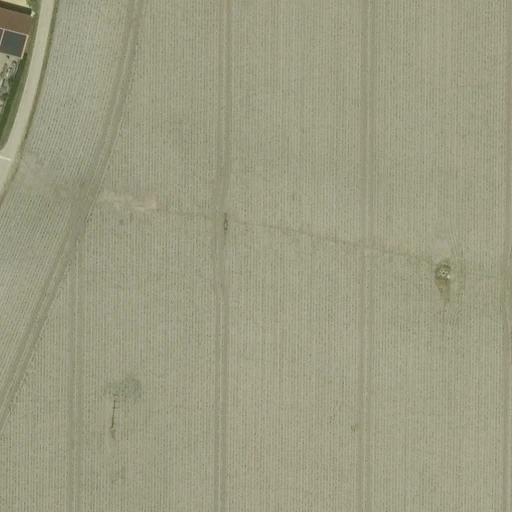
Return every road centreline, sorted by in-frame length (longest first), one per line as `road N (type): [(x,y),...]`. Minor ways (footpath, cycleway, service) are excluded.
road 1 (track): [(511,282),(1,173)]
road 2 (unclassified): [(1,173),(51,0)]
